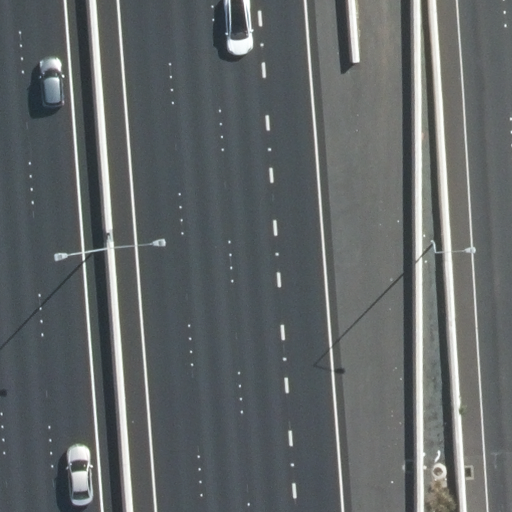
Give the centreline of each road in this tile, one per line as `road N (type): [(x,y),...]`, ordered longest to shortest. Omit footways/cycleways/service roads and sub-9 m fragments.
road 1 (motorway): [(242,0),(281,511)]
road 2 (motorway): [(41,511),(11,0)]
